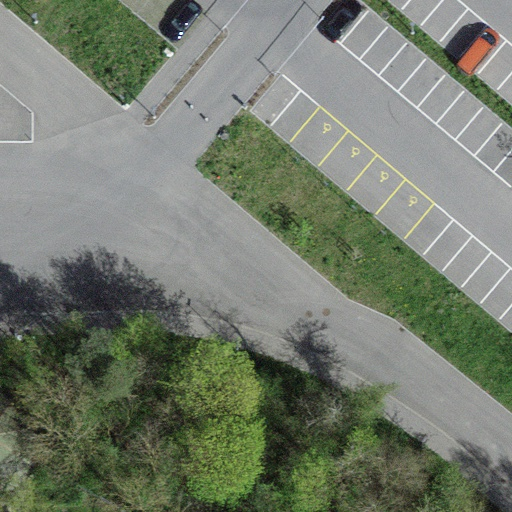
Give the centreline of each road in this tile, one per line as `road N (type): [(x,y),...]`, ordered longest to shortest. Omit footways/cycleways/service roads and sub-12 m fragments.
road 1 (residential): [(511,453),(405,367),(279,294),(224,278),(128,268)]
road 2 (residential): [(128,268),(148,178),(293,0)]
road 3 (residential): [(128,268),(0,278)]
